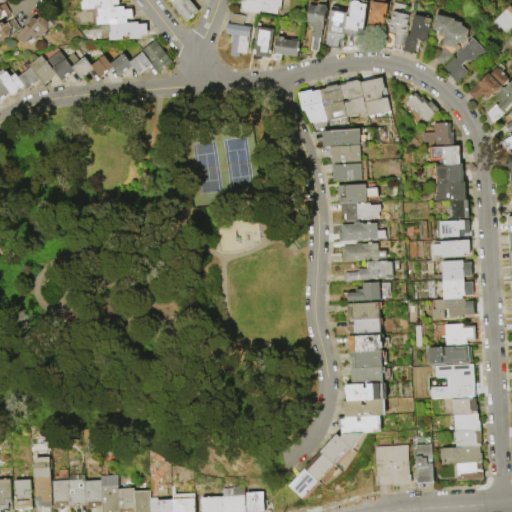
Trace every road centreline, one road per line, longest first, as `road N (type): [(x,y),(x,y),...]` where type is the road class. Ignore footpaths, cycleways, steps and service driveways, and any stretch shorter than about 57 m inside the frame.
road 1 (residential): [(272,79),(355,62),(392,65),(432,81),(471,125),(483,175),(501,504)]
road 2 (residential): [(272,79),(312,183),(314,311),(327,376),(318,426),(290,461)]
road 3 (residential): [(272,79),(71,95),(0,118)]
road 4 (tertiary): [(511,503),(378,511)]
